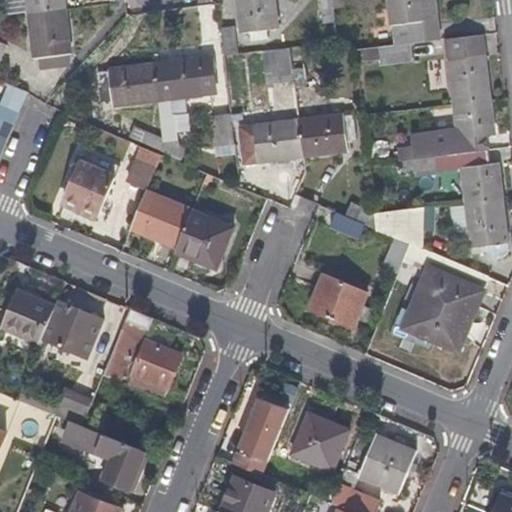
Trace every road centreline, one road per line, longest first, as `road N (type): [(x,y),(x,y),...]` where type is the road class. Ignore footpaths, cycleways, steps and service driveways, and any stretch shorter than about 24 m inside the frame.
road 1 (residential): [(0,222),(246,327)]
road 2 (residential): [(246,327),(472,426)]
road 3 (residential): [(246,327),(170,511)]
